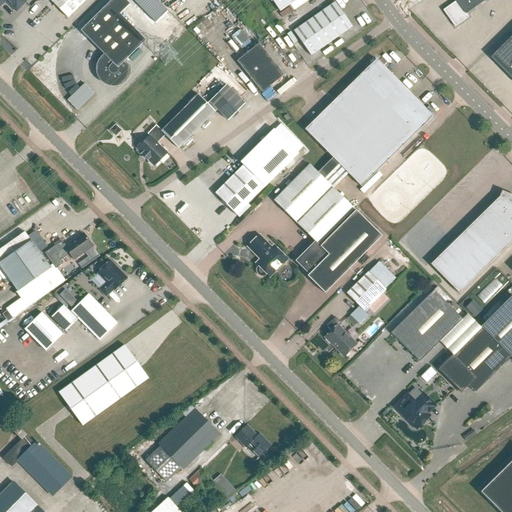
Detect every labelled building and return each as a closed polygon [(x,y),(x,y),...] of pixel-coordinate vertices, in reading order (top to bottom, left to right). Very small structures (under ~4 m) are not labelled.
[(0,0),(0,6),(6,1),(16,11),(25,2),(23,0),(0,0)] [(51,0),(51,1),(68,18),(86,0),(51,0)] [(125,0),(111,0),(80,31),(105,56),(103,58),(101,60),(100,62),(99,64),(98,67),(98,70),(98,72),(99,75),(100,77),(102,80),(106,83),(109,85),(111,85),(114,85),(116,85),(119,84),(121,83),(123,81),(125,80),(126,78),(127,75),(128,73),(128,71),(128,68),(128,66),(126,66),(123,62),(145,41),(120,14),(130,5),(125,0)] [(156,2),(154,0),(132,0),(145,12),(156,2)] [(271,0),(280,12),(296,0),(271,0)] [(455,27),(468,18),(466,14),(485,0),(455,0),(456,1),(443,10),(455,27)] [(352,27),(335,2),(293,31),(311,56),(352,27)] [(511,35),(490,57),(511,78),(511,35)] [(237,61),(262,93),(284,75),(259,44),(237,61)] [(376,59),(305,130),(332,158),(317,173),(331,186),(333,188),(342,179),(333,170),(339,164),(361,187),(433,117),(376,59)] [(149,136),(136,149),(154,167),(167,153),(157,143),(165,135),(178,149),(217,110),(228,121),(245,103),(226,84),(207,104),(198,95),(161,131),(156,125),(147,134),(149,136)] [(113,134),(118,134),(121,131),(115,126),(111,129),(113,131),(113,134)] [(240,163),(243,165),(214,194),(236,215),(298,154),(274,129),(240,163)] [(317,173),(309,165),(273,201),(314,241),(307,249),(306,248),(301,252),(302,254),(295,261),(308,275),(307,276),(325,294),(381,236),(333,188),(331,186),(317,173)] [(459,293),(511,241),(511,203),(502,194),(499,197),(431,265),(459,293)] [(0,266),(17,291),(51,268),(49,267),(37,249),(40,248),(33,238),(31,240),(25,232),(0,248),(0,266)] [(65,243),(63,245),(61,246),(68,255),(70,254),(74,260),(93,247),(83,234),(66,246),(65,243)] [(271,249),(258,236),(248,246),(261,260),(256,264),(259,266),(258,268),(257,269),(257,270),(257,272),(258,273),(258,274),(260,275),(261,276),(262,276),(264,276),(265,275),(266,274),(269,277),(286,259),(274,247),(271,249)] [(68,255),(61,246),(63,245),(61,242),(57,245),(57,244),(44,253),(53,265),(56,269),(56,268),(63,264),(60,260),(68,255)] [(99,290),(106,297),(113,290),(114,291),(126,279),(116,268),(117,267),(110,261),(97,273),(106,283),(99,290)] [(368,273),(368,272),(346,294),(359,307),(364,311),(385,290),(385,289),(396,279),(379,262),(368,273)] [(51,268),(17,291),(29,308),(65,281),(56,268),(56,269),(53,265),(49,267),(51,268)] [(481,303),(499,285),(493,279),(475,297),(481,303)] [(419,362),(462,320),(434,291),(391,333),(419,362)] [(88,294),(71,312),(99,341),(117,324),(88,294)] [(475,393),(511,357),(511,358),(511,295),(481,327),(482,329),(454,356),(452,355),(438,370),(454,386),(455,384),(462,391),(468,386),(475,393)] [(475,317),(482,310),(473,301),(465,308),(475,317)] [(77,320),(63,305),(51,317),(65,332),(77,320)] [(364,311),(359,307),(347,319),(354,326),(358,322),(359,324),(368,315),(364,311)] [(63,334),(42,312),(25,329),(45,351),(63,334)] [(341,324),(335,318),(326,326),(331,331),(324,338),(344,358),(357,344),(339,326),(341,324)] [(372,338),(381,329),(375,324),(365,334),(367,336),(369,335),(372,338)] [(124,345),(58,393),(82,426),(148,379),(124,345)] [(437,372),(431,366),(421,376),(427,382),(437,372)] [(413,401),(401,413),(407,418),(407,421),(409,423),(411,423),(417,429),(429,417),(426,414),(434,406),(423,394),(415,402),(413,401)] [(183,470),(220,435),(195,409),(158,444),(158,445),(181,468),(183,470)] [(247,424),(235,436),(245,447),(249,445),(253,449),(252,450),(259,457),(271,446),(260,433),(257,435),(247,424)] [(52,495),(71,476),(36,442),(34,444),(21,430),(17,435),(21,439),(3,458),(11,467),(17,461),(52,495)] [(466,442),(476,434),(473,430),(463,437),(466,442)] [(167,483),(181,468),(158,445),(144,458),(167,483)] [(511,511),(511,460),(480,492),(500,511),(511,511)] [(201,469),(189,480),(196,488),(208,477),(201,469)] [(220,490),(228,482),(221,474),(213,482),(220,490)] [(42,511),(13,482),(0,495),(0,511),(42,511)] [(195,493),(186,483),(168,500),(154,511),(178,511),(176,509),(188,499),(195,493)]
